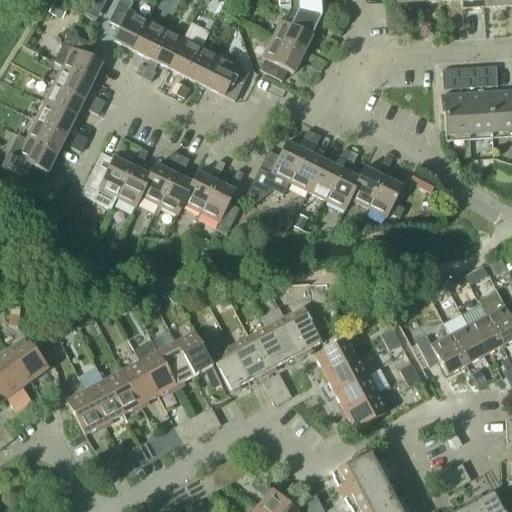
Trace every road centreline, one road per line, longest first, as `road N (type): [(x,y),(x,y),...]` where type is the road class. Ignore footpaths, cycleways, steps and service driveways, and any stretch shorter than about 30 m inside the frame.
road 1 (residential): [(109,511),(259,427),(310,472),(391,427)]
road 2 (residential): [(70,195),(116,104),(132,98),(191,122),(285,107),(319,117),(334,107)]
road 3 (residential): [(505,224),(452,188),(424,152),(334,107)]
road 4 (residential): [(391,427),(433,406),(471,410),(473,450),(417,478)]
road 5 (residential): [(359,55),(511,46)]
road 6 (residential): [(94,511),(47,440),(0,458)]
